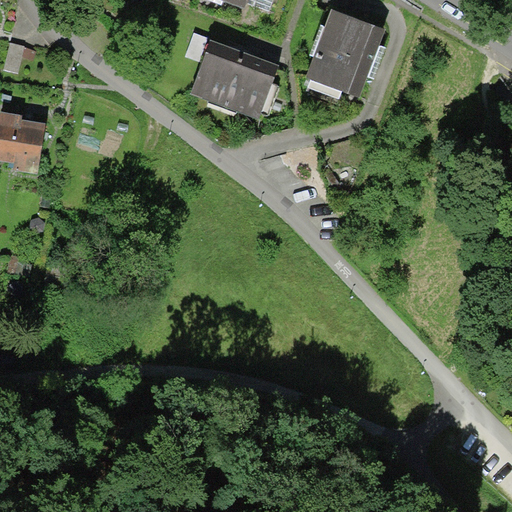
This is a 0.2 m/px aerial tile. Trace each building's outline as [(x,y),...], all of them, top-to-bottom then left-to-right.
[(251,0),(216,0),(248,11),(251,0)] [(391,31),(333,9),(304,86),(363,106),(391,31)] [(280,68),(210,37),(192,89),(266,120),(280,68)] [(26,51),(9,47),(3,73),(19,78),(26,51)] [(26,117),(3,113),(0,131),(0,162),(15,165),(14,171),(40,175),(48,125),(25,122),(26,117)]
